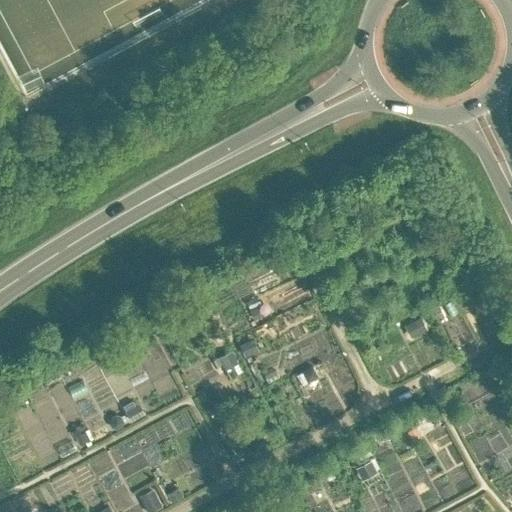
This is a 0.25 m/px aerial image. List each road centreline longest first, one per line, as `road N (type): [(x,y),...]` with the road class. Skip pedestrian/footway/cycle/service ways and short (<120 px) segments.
road 1 (primary): [(365,55),(344,81),(192,165),(154,195)]
road 2 (primary): [(154,195),(350,105),(389,98)]
road 3 (primary): [(0,290),(154,195)]
